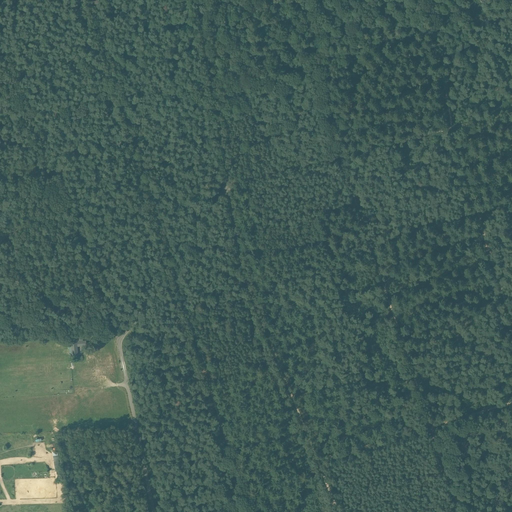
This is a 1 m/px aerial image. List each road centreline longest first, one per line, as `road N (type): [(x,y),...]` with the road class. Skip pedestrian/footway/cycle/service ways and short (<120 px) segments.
road 1 (track): [(92,0),(192,327)]
road 2 (track): [(119,340),(0,43)]
road 3 (track): [(337,511),(255,307)]
road 4 (track): [(454,129),(511,326)]
road 5 (track): [(511,402),(318,464)]
road 6 (track): [(192,327),(253,511)]
road 7 (track): [(227,183),(400,142)]
road 8 (track): [(340,157),(309,0)]
road 9 (track): [(454,129),(430,0)]
road 10 (track): [(255,307),(227,183)]
